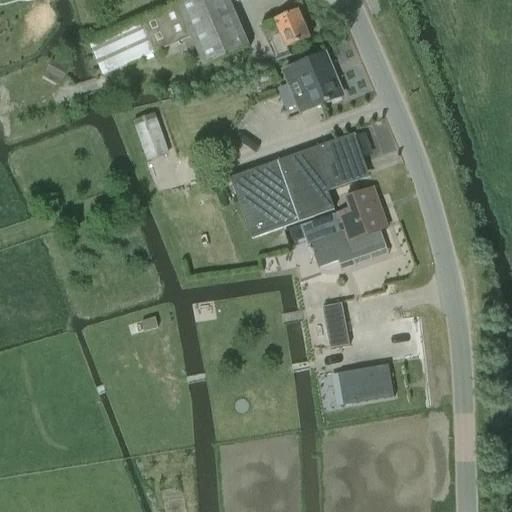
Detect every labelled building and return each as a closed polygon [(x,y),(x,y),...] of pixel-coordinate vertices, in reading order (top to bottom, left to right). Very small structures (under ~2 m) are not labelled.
[(250,46),(229,0),(185,0),(142,18),(89,42),(104,76),(156,53),(183,41),(193,37),(204,62),(205,65),(250,46)] [(277,23),(263,29),(277,62),(292,56),(289,48),(311,39),(299,11),(276,20),(277,23)] [(193,37),(183,41),(194,66),(204,62),(193,37)] [(302,113),(342,96),(325,56),(285,72),(302,113)] [(68,70),(53,61),(47,73),(62,81),(68,70)] [(170,155),(156,114),(134,122),(148,162),(170,155)] [(370,155),(395,150),(393,137),(386,138),(384,128),(360,133),(363,144),(368,143),(370,155)] [(329,192),(359,181),(353,165),(365,161),(356,135),(279,162),(231,179),(253,240),(301,223),(336,211),(329,192)] [(350,210),(323,219),(330,239),(344,235),(352,257),(385,245),(381,232),(388,230),(387,229),(388,229),(374,189),(373,189),(346,198),(350,210)] [(323,219),(301,227),(308,247),(330,239),(323,219)] [(304,292),(325,290),(324,276),(302,278),(304,292)] [(342,305),(323,308),(330,350),(350,346),(342,305)] [(307,318),(312,353),(327,350),(321,316),(307,318)] [(156,319),(142,323),(145,332),(159,328),(156,319)] [(389,366),(347,373),(352,405),(394,398),(389,366)]
